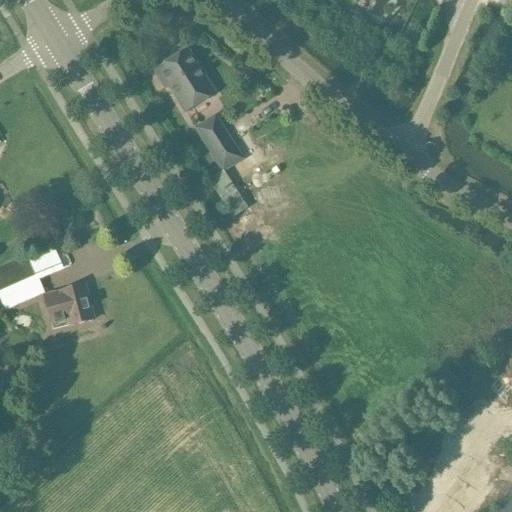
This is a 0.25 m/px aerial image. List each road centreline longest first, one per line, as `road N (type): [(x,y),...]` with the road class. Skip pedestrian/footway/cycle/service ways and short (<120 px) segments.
road 1 (tertiary): [(335,511),(247,350),(56,44)]
road 2 (unclassified): [(404,139),(228,0)]
road 3 (unclassified): [(404,139),(472,0)]
road 4 (unclassified): [(511,206),(404,139)]
